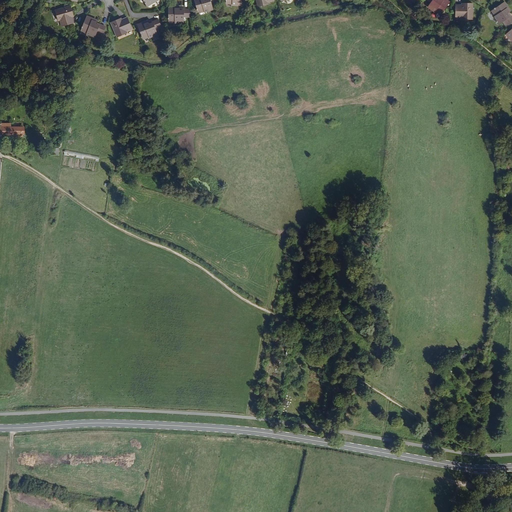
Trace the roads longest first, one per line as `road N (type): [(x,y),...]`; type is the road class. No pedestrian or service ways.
road 1 (track): [(3,155),(314,338),(423,422),(431,447)]
road 2 (tertiary): [(511,467),(456,466),(247,430),(102,422),(0,429)]
